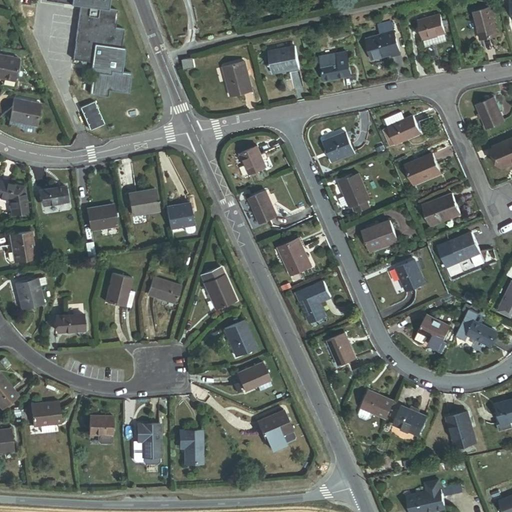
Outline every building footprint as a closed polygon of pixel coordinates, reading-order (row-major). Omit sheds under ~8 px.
[(45,0),(80,5),(73,59),(93,62),(96,72),(93,72),(89,94),(108,97),(109,91),(128,93),(131,74),(121,72),(123,58),(120,50),(123,30),(114,28),(117,11),(108,9),(109,0),(45,0)] [(481,39),(498,34),(492,16),(494,16),(492,8),(473,13),(481,39)] [(436,35),(444,33),(438,16),(416,23),(424,47),(438,42),(436,35)] [(392,57),(400,55),(390,24),(377,28),(380,38),(366,42),(372,60),(381,57),(391,54),(392,57)] [(438,42),(446,40),(444,33),(436,35),(438,42)] [(273,73),(300,68),(295,47),(269,52),(273,73)] [(0,72),(17,76),(21,57),(0,52),(0,72)] [(324,81),(351,76),(347,55),(338,56),(339,63),(322,66),(324,81)] [(185,70),(195,68),(193,58),(183,60),(185,70)] [(232,97),(252,91),(244,62),(223,68),(232,97)] [(487,129),(504,121),(494,97),(476,105),(487,129)] [(9,121),(36,126),(41,105),(13,99),(9,121)] [(88,128),(103,123),(95,100),(80,105),(88,128)] [(395,145),(421,134),(413,116),(405,120),(401,110),(384,118),(388,127),(392,136),(395,145)] [(386,138),(392,136),(388,127),(383,130),(386,138)] [(331,162),(353,153),(345,133),(323,142),(331,162)] [(390,147),(395,145),(392,136),(386,138),(390,147)] [(511,163),(511,162),(511,161),(511,139),(493,147),(502,169),(511,164),(511,163)] [(249,175),(267,167),(258,146),(240,153),(249,175)] [(414,185),(440,174),(432,155),(405,166),(414,185)] [(367,202),(370,200),(358,174),(339,182),(350,209),(353,208),(367,202)] [(12,214),(27,212),(23,187),(0,181),(0,197),(10,199),(12,214)] [(43,206),(68,202),(66,186),(40,190),(43,206)] [(132,216),(159,211),(155,190),(128,195),(132,216)] [(260,224),(277,216),(266,191),(249,198),(260,224)] [(430,226),(460,215),(452,194),(422,206),(430,226)] [(356,214),(369,208),(367,202),(353,208),(356,214)] [(170,229),(184,226),(194,225),(190,203),(166,207),(170,229)] [(90,230),(117,226),(113,204),(86,209),(90,230)] [(369,253),(397,241),(390,221),(361,233),(369,253)] [(194,225),(184,226),(185,232),(188,234),(193,233),(195,230),(194,225)] [(14,262),(35,258),(31,232),(10,236),(14,262)] [(458,262),(480,253),(472,233),(450,242),(458,262)] [(292,275),(311,267),(298,238),(279,247),(292,275)] [(88,257),(95,256),(93,242),(86,243),(88,257)] [(405,292),(424,284),(415,260),(395,268),(405,292)] [(204,283),(224,275),(220,267),(201,275),(204,283)] [(105,302),(124,307),(128,291),(132,278),(112,273),(105,302)] [(215,310),(235,302),(224,275),(204,283),(215,310)] [(147,295),(174,303),(180,285),(153,277),(147,295)] [(22,309),(43,304),(37,278),(16,283),(22,309)] [(319,302),(331,297),(324,282),(297,293),(310,323),(326,316),(319,302)] [(511,313),(511,284),(500,308),(508,312),(507,315),(510,317),(511,314),(511,313)] [(128,291),(124,307),(129,308),(133,293),(128,291)] [(57,332),(85,330),(84,315),(56,317),(57,332)] [(428,338),(442,345),(450,328),(427,316),(418,333),(428,338)] [(236,356),(256,347),(244,320),(224,329),(236,356)] [(468,335),(490,346),(497,333),(475,321),(468,335)] [(339,366),(356,359),(345,333),(328,341),(339,366)] [(415,341),(424,346),(428,338),(418,333),(415,341)] [(270,380),(263,363),(237,373),(244,391),(257,386),(270,380)] [(5,406),(11,401),(18,395),(0,373),(0,406),(2,409),(5,406)] [(257,386),(260,391),(272,386),(270,380),(257,386)] [(386,419),(394,401),(368,390),(361,408),(386,419)] [(511,424),(511,422),(511,421),(511,398),(495,404),(497,409),(499,414),(501,424),(498,425),(500,431),(511,427),(511,424)] [(53,424),(61,423),(59,401),(30,404),(33,426),(41,426),(53,424)] [(394,425),(419,435),(427,416),(418,413),(419,410),(413,407),(412,410),(402,406),(394,425)] [(257,422),(266,442),(292,430),(283,411),(257,422)] [(456,448),(476,442),(467,412),(447,418),(456,448)] [(90,435),(113,435),(113,416),(90,416),(90,435)] [(142,457),(159,457),(159,424),(137,425),(137,442),(142,442),(142,457)] [(0,452),(14,451),(11,429),(0,430),(0,452)] [(185,464),(202,464),(202,431),(179,431),(179,448),(184,448),(185,464)] [(410,511),(429,511),(445,508),(441,487),(406,495),(410,511)]
